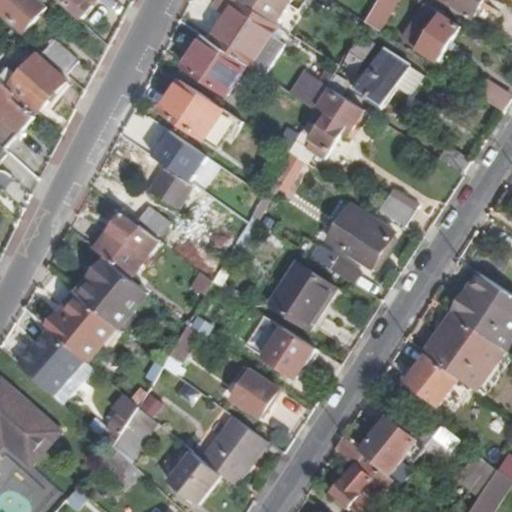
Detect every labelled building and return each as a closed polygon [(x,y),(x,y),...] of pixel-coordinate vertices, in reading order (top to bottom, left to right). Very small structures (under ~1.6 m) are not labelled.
[(3,0),(0,4),(0,14),(23,35),(48,7),(39,0),(31,0),(31,1),(29,0),(3,0)] [(62,0),(85,18),(94,6),(88,1),(89,0),(62,0)] [(253,70),(279,28),(240,3),(235,0),(218,0),(214,7),(227,15),(210,42),(248,67),(253,70)] [(241,0),(240,3),(279,28),(297,0),(241,0)] [(378,0),(365,23),(379,32),(399,0),(378,0)] [(442,0),(473,20),(485,0),(442,0)] [(427,5),(405,39),(439,63),(461,28),(427,5)] [(372,45),(358,36),(340,66),(354,74),(372,45)] [(227,99),(248,67),(210,42),(204,38),(183,71),(227,99)] [(54,43),(44,55),(68,76),(78,64),(54,43)] [(385,48),(355,94),(381,111),(396,89),(412,99),(427,76),(385,48)] [(40,55),(12,87),(40,112),(69,80),(40,55)] [(315,109),(326,91),(328,87),(328,86),(308,73),(294,96),(315,109)] [(7,150),(38,115),(0,80),(0,143),(6,149),(7,150)] [(225,110),(180,80),(160,112),(205,141),(225,110)] [(511,95),(489,80),(478,96),(506,113),(511,103),(511,95)] [(326,91),(315,109),(290,152),(305,162),(314,168),(321,157),(326,160),(358,113),(326,91)] [(287,126),(277,143),(288,151),(298,133),(287,126)] [(235,193),(242,181),(191,146),(189,149),(167,135),(153,158),(167,167),(151,192),(178,209),(203,172),(235,193)] [(448,147),(440,160),(465,176),(473,164),(448,147)] [(286,192),(305,162),(290,152),(272,183),(286,192)] [(390,197),(381,212),(405,227),(414,213),(390,197)] [(135,276),(160,241),(118,209),(114,215),(120,219),(98,249),(135,276)] [(150,209),(141,222),(161,236),(169,223),(150,209)] [(350,209),(329,242),(373,270),(395,237),(350,209)] [(251,219),(232,252),(242,258),(262,226),(251,219)] [(82,298),(117,327),(119,329),(134,312),(149,293),(107,259),(96,272),(99,275),(81,297),(82,298)] [(332,271),(355,286),(363,273),(340,259),(332,271)] [(272,305),(313,330),(339,289),(298,264),(272,305)] [(99,275),(96,272),(78,294),(81,297),(99,275)] [(214,283),(202,274),(194,287),(206,296),(214,283)] [(506,354),(511,343),(511,295),(481,276),(456,317),(458,318),(506,354)] [(77,293),(65,306),(71,311),(82,298),(81,297),(78,294),(77,293)] [(88,363),(107,340),(117,327),(82,298),(71,311),(65,306),(47,327),(52,332),(87,362),(88,363)] [(122,331),(124,333),(138,315),(134,312),(119,329),(122,331)] [(427,355),(429,356),(461,380),(476,391),(506,354),(458,318),(443,338),(441,336),(427,355)] [(117,327),(107,340),(112,344),(122,331),(119,329),(117,327)] [(299,379),(318,350),(285,329),(266,358),(299,379)] [(87,362),(52,332),(22,366),(56,397),(87,362)] [(440,407),(461,380),(429,356),(409,382),(440,407)] [(262,419),(281,390),(248,369),(241,379),(246,382),(233,401),(262,419)] [(62,434),(2,380),(0,381),(0,451),(5,445),(32,469),(62,434)] [(140,409),(154,420),(164,404),(149,394),(140,409)] [(121,438),(140,409),(125,396),(116,409),(121,414),(110,428),(121,438)] [(131,464),(158,423),(154,420),(140,409),(121,438),(119,442),(113,448),(131,464)] [(236,488),(268,442),(233,418),(204,461),(223,477),(236,488)] [(362,451),(392,477),(405,459),(414,466),(427,449),(388,418),(362,451)] [(460,442),(447,431),(438,442),(452,452),(460,442)] [(113,448),(119,442),(108,434),(104,440),(113,448)] [(346,436),(336,451),(355,467),(333,492),(349,507),(361,493),(373,503),(394,479),(392,477),(362,451),(346,436)] [(131,464),(113,448),(101,463),(98,466),(124,490),(139,472),(131,464)] [(201,506),(223,477),(204,461),(192,452),(169,482),(201,506)] [(511,456),(509,454),(498,472),(511,480),(511,456)] [(457,481),(480,499),(498,472),(477,455),(457,481)] [(498,472),(480,499),(471,511),(484,511),(490,503),(495,505),(511,480),(498,472)] [(89,498),(78,488),(69,499),(80,508),(89,498)]
